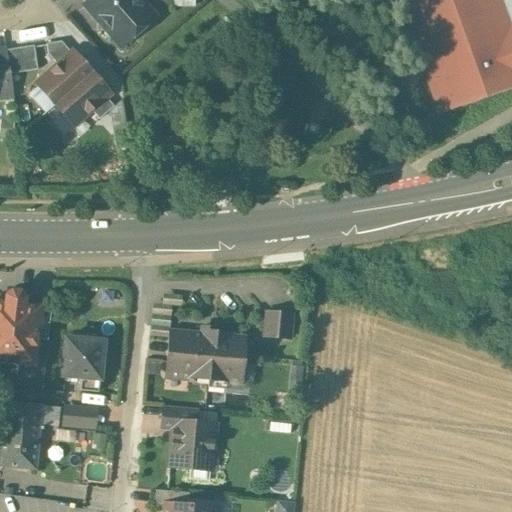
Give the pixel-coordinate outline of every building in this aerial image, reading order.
[(90,0),(89,1),(89,8),(123,46),(152,21),(152,14),(139,0),(90,0)] [(502,0),(397,0),(439,114),(511,87),(511,21),(510,22),(502,0)] [(511,21),(511,0),(502,0),(510,22),(511,21)] [(20,39),(46,36),(45,27),(19,30),(20,39)] [(72,53),(62,41),(47,44),(49,53),(58,65),(37,83),(56,105),(92,73),(74,52),(72,53)] [(35,46),(7,50),(8,59),(11,74),(38,69),(35,46)] [(8,59),(0,60),(0,96),(14,95),(11,74),(8,59)] [(92,73),(56,105),(74,126),(92,110),(100,119),(115,106),(107,97),(111,94),(92,73)] [(6,304),(0,303),(0,360),(34,364),(37,339),(40,309),(40,307),(24,306),(25,297),(21,292),(13,291),(7,296),(6,304)] [(52,310),(40,309),(37,339),(49,340),(52,310)] [(292,314),(267,312),(265,336),(290,338),(292,314)] [(203,335),(170,332),(166,375),(191,378),(190,382),(227,385),(227,381),(242,382),(246,339),(231,337),(231,333),(215,332),(215,328),(203,327),(203,335)] [(104,342),(66,338),(62,376),(82,377),(80,390),(99,392),(100,379),(104,342)] [(42,406),(7,403),(1,465),(36,469),(42,406)] [(98,416),(98,405),(66,403),(65,415),(98,416)] [(198,409),(163,406),(161,429),(173,431),(174,420),(197,422),(198,409)] [(64,414),(62,424),(97,429),(98,420),(64,414)] [(197,422),(174,420),(173,431),(170,467),(191,469),(191,462),(212,464),(216,424),(197,422)] [(190,493),(154,489),(153,507),(166,508),(167,504),(189,506),(190,493)]
